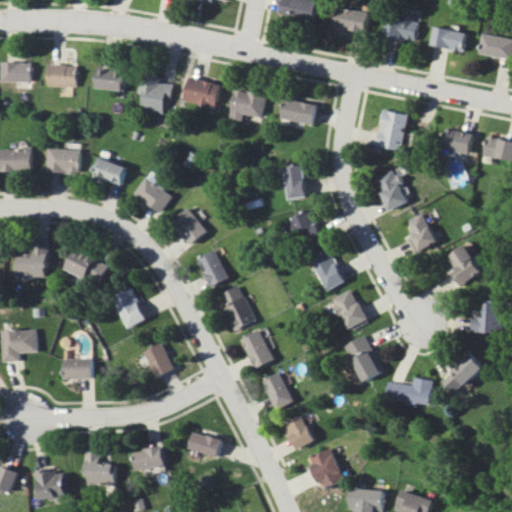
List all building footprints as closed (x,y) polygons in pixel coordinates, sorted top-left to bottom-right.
[(282,0),(281,14),(318,20),(321,0),(282,0)] [(375,31),(376,10),(337,8),(336,29),(375,31)] [(422,19),(388,16),(386,36),(420,40),(422,19)] [(470,30),(435,27),(433,46),(467,50),(470,30)] [(482,52),(511,58),(511,36),(486,32),(482,52)] [(2,81),(33,81),(33,61),(3,61),(2,81)] [(50,86),(79,86),(78,64),(49,64),(50,86)] [(127,90),(129,68),(100,66),(98,87),(127,90)] [(166,111),(168,98),(174,99),(175,83),(162,82),(163,76),(143,74),(141,93),(145,93),(143,109),(166,111)] [(193,74),(187,100),(219,107),(224,81),(193,74)] [(232,117),(246,120),(247,113),(264,116),(269,94),(238,88),(232,117)] [(317,124),(322,103),(288,96),(284,117),(317,124)] [(380,146),(405,149),(410,112),(385,108),(380,146)] [(445,148),(474,152),(477,132),(448,127),(445,148)] [(511,159),(511,139),(491,135),(487,154),(511,159)] [(1,147),(2,171),(34,170),(34,147),(1,147)] [(82,173),(83,149),(69,149),(69,148),(49,147),(48,171),(82,173)] [(129,166),(101,156),(95,176),(123,185),(129,166)] [(290,198),(310,196),(308,163),(288,165),(290,198)] [(394,209),(413,200),(397,168),(378,178),(394,209)] [(174,193),(146,177),(136,194),(165,211),(174,193)] [(174,219),(192,243),(209,231),(191,206),(174,219)] [(348,281),(314,208),(287,221),(297,242),(307,237),(316,257),(315,258),(330,290),(348,281)] [(440,241),(427,212),(409,220),(422,250),(440,241)] [(50,243),(52,279),(17,280),(17,243),(50,243)] [(453,271),(463,286),(486,270),(468,243),(450,255),(459,268),(453,271)] [(66,268),(100,284),(110,263),(77,247),(66,268)] [(213,286),(231,277),(217,248),(198,258),(213,286)] [(235,330),(257,321),(241,284),(220,294),(235,330)] [(112,296),(129,328),(148,318),(131,286),(112,296)] [(335,298),(350,330),(371,320),(356,288),(335,298)] [(476,331),(509,331),(509,301),(489,301),(488,315),(476,315),(476,331)] [(3,330),(5,361),(23,360),(22,352),(40,351),(39,328),(3,330)] [(258,368),(277,359),(263,328),(244,337),(258,368)] [(347,345),(368,381),(388,370),(367,334),(347,345)] [(145,351),(159,377),(177,367),(163,341),(145,351)] [(488,366),(474,351),(445,379),(459,394),(488,366)] [(95,358),(65,358),(65,378),(95,378),(95,358)] [(277,408),(295,401),(283,371),(265,379),(277,408)] [(416,385),(392,381),(389,398),(433,405),(437,379),(418,376),(416,385)] [(286,422),(298,449),(317,440),(304,414),(286,422)] [(225,439),(196,430),(190,447),(220,456),(225,439)] [(168,465),(166,446),(135,449),(137,468),(168,465)] [(323,488),(347,480),(336,447),(311,455),(323,488)] [(87,483),(119,484),(119,462),(102,462),(102,451),(88,450),(87,483)] [(4,464),(2,468),(0,467),(0,485),(14,491),(22,471),(4,464)] [(40,499),(68,496),(65,468),(38,471),(40,499)] [(351,508),(358,508),(358,511),(377,511),(378,510),(385,510),(386,489),(352,487),(351,508)] [(404,511),(433,511),(436,497),(402,490),(399,509),(405,510),(404,511)]
